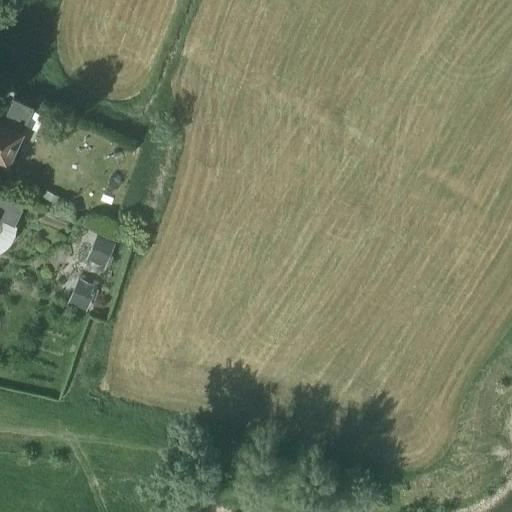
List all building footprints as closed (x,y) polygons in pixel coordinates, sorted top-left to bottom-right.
[(33,106),(13,97),(1,122),(0,121),(0,166),(3,168),(5,162),(7,163),(33,106)] [(44,190),(40,201),(54,208),(59,197),(44,190)] [(0,217),(10,222),(20,202),(0,192),(0,225),(0,226),(0,224),(0,217)] [(67,210),(64,218),(79,224),(82,216),(67,210)] [(96,235),(92,247),(108,254),(113,242),(96,235)] [(85,310),(90,298),(73,291),(68,303),(85,310)]
